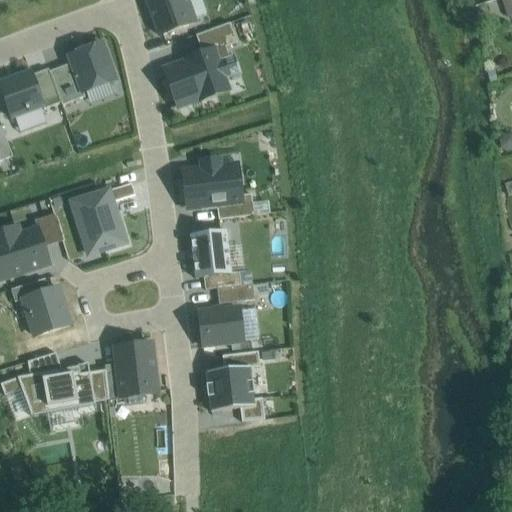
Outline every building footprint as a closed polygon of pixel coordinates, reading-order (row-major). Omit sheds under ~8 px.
[(151,0),(164,36),(204,22),(196,0),(151,0)] [(206,53),(164,67),(179,109),(236,89),(222,48),(241,41),(235,23),(200,35),(206,53)] [(74,64),(55,71),(67,103),(125,82),(111,44),(72,58),(74,64)] [(39,70),(3,83),(17,121),(67,103),(55,71),(42,76),(39,70)] [(0,165),(18,160),(7,128),(0,130),(0,165)] [(186,168),(189,209),(222,206),(223,218),(260,215),(259,198),(250,199),(247,162),(228,163),(228,158),(205,160),(205,166),(186,168)] [(135,182),(76,199),(93,256),(134,244),(121,200),(139,195),(135,182)] [(61,214),(0,232),(0,271),(3,281),(75,259),(61,214)] [(239,272),(235,231),(198,235),(202,278),(210,278),(211,288),(246,285),(245,272),(239,272)] [(52,278),(14,290),(17,301),(28,297),(39,335),(81,323),(69,284),(55,288),(52,278)] [(190,308),(194,347),(254,341),(250,300),(261,299),(260,284),(224,287),(226,305),(190,308)] [(111,364),(112,371),(115,399),(167,393),(161,340),(120,345),(123,363),(111,364)] [(265,353),(229,357),(230,369),(213,371),(218,412),(247,409),(248,417),(272,414),(265,353)] [(27,388),(37,413),(115,399),(112,371),(99,373),(97,363),(66,368),(61,355),(34,362),(36,373),(22,376),(5,382),(10,394),(27,388)]
